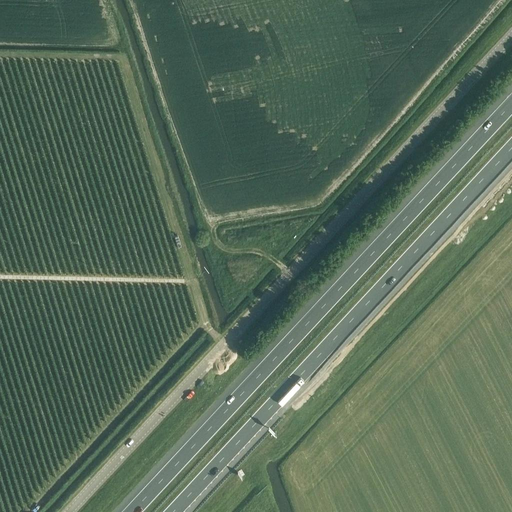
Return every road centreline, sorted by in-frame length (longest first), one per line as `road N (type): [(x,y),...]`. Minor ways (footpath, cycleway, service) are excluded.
road 1 (unclassified): [(70,511),(511,35)]
road 2 (motorway): [(511,104),(133,511)]
road 3 (motorway): [(175,511),(511,150)]
